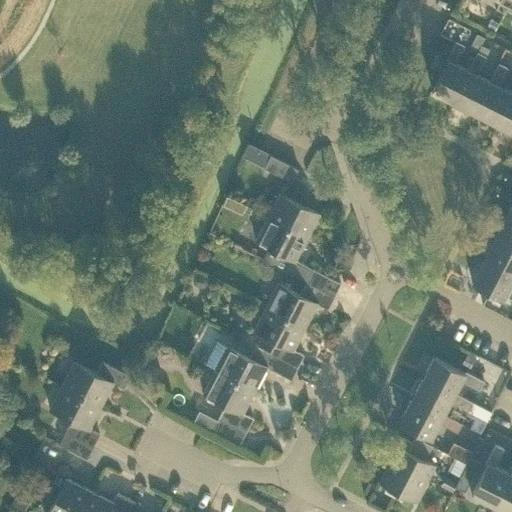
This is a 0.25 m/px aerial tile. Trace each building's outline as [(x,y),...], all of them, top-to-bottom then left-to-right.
[(495,0),(499,2),(496,8),(504,13),(508,6),(507,5),(509,0),(495,0)] [(487,25),(495,29),(498,23),(491,19),(487,25)] [(475,33),(466,50),(474,54),(483,37),(475,33)] [(447,61),(431,91),(453,103),(469,72),(467,71),(453,64),(463,45),(454,41),(445,60),(447,61)] [(481,45),(477,52),(484,56),(488,49),(481,45)] [(469,72),(453,103),(474,113),(490,83),(488,82),(476,75),(485,57),(477,53),(467,71),(469,72)] [(490,83),(474,113),(496,124),(511,93),(510,93),(497,86),(506,68),(498,63),(488,82),(490,83)] [(511,93),(496,124),(511,132),(511,88),(510,93),(511,93)] [(270,154),(263,167),(291,181),(298,169),(270,154)] [(278,193),(266,216),(307,237),(319,213),(278,193)] [(233,210),(238,201),(225,194),(221,204),(233,210)] [(296,260),(307,237),(266,216),(255,239),(296,260)] [(511,221),(504,217),(493,238),(511,248),(511,221)] [(511,248),(493,238),(482,259),(511,274),(511,248)] [(511,274),(482,259),(471,281),(502,298),(510,283),(511,283),(511,274)] [(306,282),(333,296),(340,283),(312,269),(306,282)] [(195,276),(193,279),(194,284),(200,287),(206,286),(207,283),(205,279),(200,276),(195,276)] [(300,293),(277,281),(264,305),(305,327),(317,303),(327,308),(333,296),(306,282),(300,293)] [(264,305),(252,328),(275,339),(270,351),(297,366),(303,354),(294,349),(305,327),(264,305)] [(255,343),(254,345),(248,355),(226,344),(216,339),(204,362),(214,367),(214,368),(254,389),(266,365),(291,378),(297,366),(270,351),(255,343)] [(460,364),(468,368),(473,357),(466,353),(460,364)] [(466,371),(464,373),(433,356),(421,378),(454,395),(455,393),(461,380),(479,389),(484,381),(466,371)] [(95,372),(72,361),(60,384),(101,405),(113,382),(122,387),(129,374),(101,359),(95,372)] [(142,372),(146,365),(139,361),(133,372),(140,376),(142,372)] [(161,373),(146,365),(142,372),(140,376),(156,384),(158,380),(161,373)] [(218,415),(246,430),(253,416),(243,411),(254,389),(214,368),(202,390),(225,402),(218,415)] [(442,416),(443,414),(450,401),(468,411),(472,402),(455,393),(454,395),(421,378),(410,399),(442,416)] [(60,384),(48,407),(71,419),(58,443),(86,458),(99,433),(89,428),(101,405),(60,384)] [(431,437),(439,423),(456,433),(461,423),(443,414),(442,416),(410,399),(399,421),(417,430),(414,436),(423,440),(428,443),(431,437)] [(211,430),(216,420),(198,411),(193,421),(211,430)] [(411,442),(402,437),(398,446),(379,481),(397,491),(423,440),(414,436),(411,442)] [(424,459),(432,445),(428,443),(423,440),(397,491),(415,500),(434,464),(424,459)] [(471,494),(493,505),(508,474),(506,473),(493,466),(503,447),(495,443),(484,465),(485,465),(471,494)] [(471,451),(461,446),(455,457),(465,463),(471,451)] [(493,505),(506,511),(511,511),(511,461),(506,473),(508,474),(493,505)] [(77,511),(89,489),(66,476),(59,473),(54,482),(53,481),(47,492),(55,496),(47,511),(77,511)] [(452,491),(456,483),(444,477),(440,485),(452,491)] [(112,500),(89,489),(77,511),(119,511),(128,496),(117,491),(112,500)] [(135,511),(134,511),(139,502),(128,496),(119,511),(135,511)]
